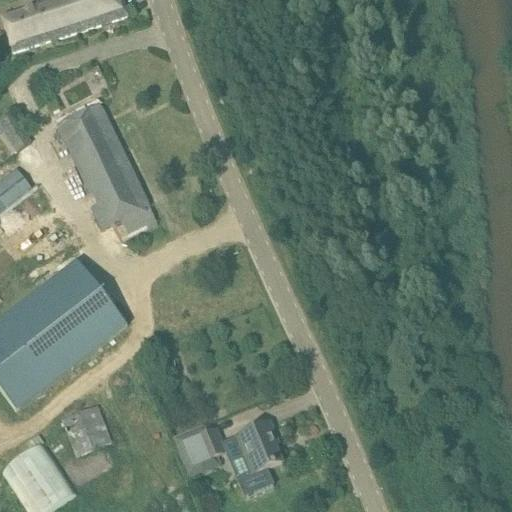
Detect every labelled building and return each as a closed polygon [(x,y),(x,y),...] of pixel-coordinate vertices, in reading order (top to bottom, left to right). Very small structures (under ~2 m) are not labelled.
[(122,0),(38,0),(36,1),(39,8),(2,20),(14,55),(129,18),(122,0)] [(100,107),(57,128),(90,194),(92,193),(98,206),(92,209),(103,232),(114,227),(115,228),(150,211),(100,107)] [(0,124),(19,153),(32,145),(12,115),(0,122),(0,124)] [(0,244),(0,246),(0,245),(0,308),(32,285),(30,285),(82,247),(39,188),(30,188),(17,170),(0,182),(0,244)] [(128,328),(79,264),(0,324),(0,392),(17,414),(128,328)] [(77,457),(111,444),(97,409),(63,423),(77,457)] [(276,438),(270,425),(237,439),(253,477),(239,483),(246,500),(275,488),(268,472),(283,466),(272,440),(276,438)] [(217,432),(206,437),(203,430),(173,443),(190,483),(222,468),(218,460),(227,456),(217,432)] [(57,511),(77,499),(42,449),(5,474),(30,511),(57,511)] [(1,479),(0,479),(0,511),(4,511),(17,504),(1,479)]
